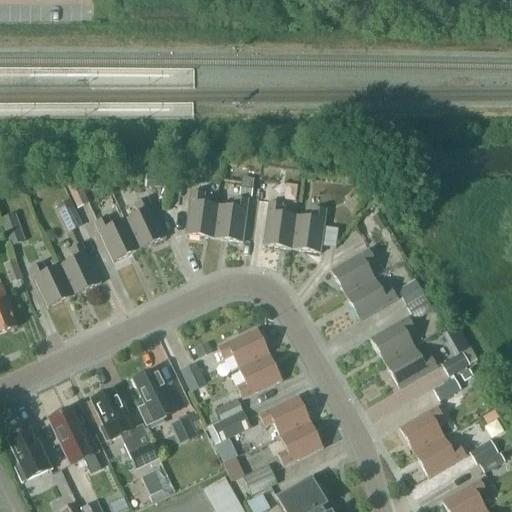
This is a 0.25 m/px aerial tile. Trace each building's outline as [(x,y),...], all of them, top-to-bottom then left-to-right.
[(167,177),(162,176),(154,176),(154,187),(166,188),(167,177)] [(88,202),(78,181),(67,186),(77,207),(88,202)] [(213,240),(218,206),(204,204),(205,195),(191,193),(184,236),(213,240)] [(147,199),(134,205),(138,214),(126,220),(139,251),(166,239),(147,199)] [(233,208),(218,206),(213,240),(243,244),(249,201),(234,199),(233,208)] [(57,206),(69,233),(83,226),(71,200),(57,206)] [(263,246),(291,250),(296,217),(282,215),(283,205),(268,203),(263,246)] [(326,211),(312,209),(310,219),(296,217),(291,250),(320,254),(326,211)] [(11,247),(25,242),(15,214),(1,219),(11,247)] [(113,263),(139,251),(126,220),(111,226),(107,217),(94,224),(113,263)] [(82,245),(69,251),(73,260),(60,266),(74,297),(100,284),(82,245)] [(330,272),(345,297),(374,280),(367,268),(375,263),(368,250),(330,272)] [(11,284),(22,280),(15,260),(4,265),(11,284)] [(47,309),(74,297),(60,266),(47,272),(43,264),(29,270),(47,309)] [(0,334),(17,328),(12,315),(14,314),(8,300),(7,300),(0,280),(0,334)] [(360,323),(397,301),(390,288),(382,293),(374,280),(345,297),(360,323)] [(424,296),(414,281),(397,291),(406,307),(424,296)] [(415,322),(433,311),(424,297),(406,308),(415,322)] [(370,340),(386,367),(415,349),(407,335),(415,331),(408,318),(370,340)] [(238,371),(269,356),(256,330),(217,348),(224,362),(232,358),(238,371)] [(415,349),(386,367),(399,390),(437,368),(430,356),(421,360),(415,349)] [(462,353),(441,365),(448,378),(469,366),(462,353)] [(282,382),(269,356),(238,371),(245,384),(236,388),(243,401),(282,382)] [(206,386),(195,365),(181,372),(191,393),(206,386)] [(169,397),(170,397),(163,382),(161,383),(155,371),(133,381),(145,407),(138,410),(146,427),(164,418),(163,417),(176,411),(169,397)] [(433,392),(439,402),(460,390),(454,380),(433,392)] [(119,437),(135,471),(158,460),(142,426),(133,430),(127,417),(128,417),(121,402),(119,403),(113,391),(91,401),(103,427),(99,429),(106,444),(119,437)] [(273,425),(280,439),(310,424),(298,397),(258,416),(265,429),(273,425)] [(242,412),(237,401),(215,412),(221,423),(242,412)] [(436,425),(444,420),(436,408),(399,430),(413,455),(443,437),(436,425)] [(97,453),(88,433),(86,434),(79,421),(77,422),(71,409),(61,414),(58,413),(53,416),(52,419),(48,420),(62,448),(63,447),(72,465),(97,453)] [(250,429),(242,412),(221,423),(229,440),(250,429)] [(169,425),(179,447),(198,438),(188,416),(169,425)] [(280,439),(286,451),(277,455),(283,469),(323,450),(310,424),(280,439)] [(44,456),(37,442),(35,443),(29,430),(7,440),(19,466),(14,469),(21,485),(50,471),(43,457),(44,456)] [(450,450),(443,437),(413,455),(428,480),(466,458),(458,445),(450,450)] [(477,466),(497,454),(490,442),(470,454),(477,466)] [(500,454),(479,466),(484,475),(505,463),(500,454)] [(94,455),(83,459),(90,474),(101,470),(94,455)] [(277,485),(268,466),(243,479),(252,497),(277,485)] [(145,475),(153,498),(173,490),(164,467),(145,475)] [(230,489),(224,479),(204,490),(210,500),(230,489)] [(329,511),(328,510),(311,479),(277,499),(284,511),(329,511)] [(442,503),(447,511),(483,511),(486,511),(478,498),(487,493),(479,481),(442,503)] [(210,500),(215,511),(236,499),(230,489),(210,500)] [(237,511),(242,510),(236,499),(215,511),(216,511),(237,511)] [(101,511),(97,502),(80,510),(80,511),(101,511)]
